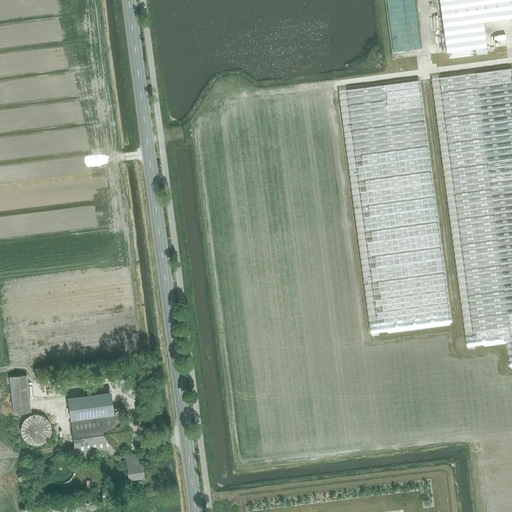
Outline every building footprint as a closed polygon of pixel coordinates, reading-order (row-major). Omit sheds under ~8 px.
[(439,0),(446,52),(487,47),(483,22),(511,17),(511,10),(510,0),(439,0)] [(511,365),(511,68),(431,79),(467,346),(511,340),(511,348),(511,365),(510,366),(511,365)] [(450,322),(419,81),(339,91),(370,333),(450,322)] [(13,414),(31,412),(26,375),(9,377),(13,414)] [(110,404),(69,410),(76,459),(118,454),(118,449),(130,447),(125,413),(111,415),(110,404)] [(21,425),(20,430),(21,435),(23,439),(27,443),(31,445),(36,446),(41,445),(45,443),(49,439),(51,435),(51,430),(51,425),(48,421),(45,418),(41,415),(36,415),(31,415),(27,418),(23,421),(21,425)] [(129,479),(144,477),(142,463),(138,464),(137,454),(126,456),(129,479)]
